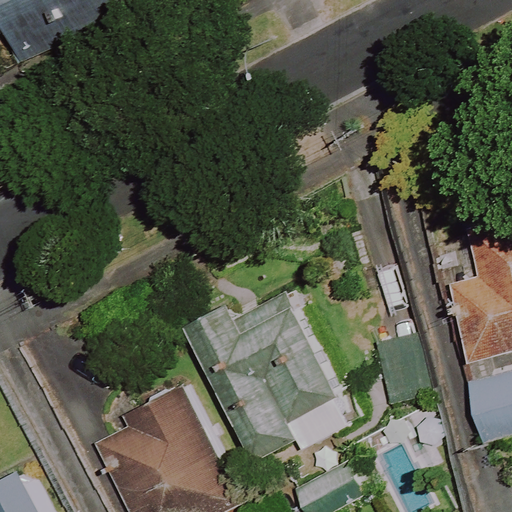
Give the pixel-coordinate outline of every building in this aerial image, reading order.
[(24,63),(148,10),(144,0),(0,0),(0,38),(12,34),(24,63)] [(511,350),(511,196),(503,198),(507,214),(430,231),(443,290),(460,286),(476,358),(511,350)] [(353,395),(293,276),(195,325),(263,461),(310,438),(301,421),(353,395)] [(511,372),(468,383),(484,449),(511,442),(511,372)] [(222,511),(247,501),(192,385),(98,430),(136,511),(222,511)] [(337,511),(404,484),(387,442),(297,480),(310,511),(337,511)] [(51,511),(28,468),(0,482),(0,502),(1,505),(0,506),(0,511),(51,511)]
